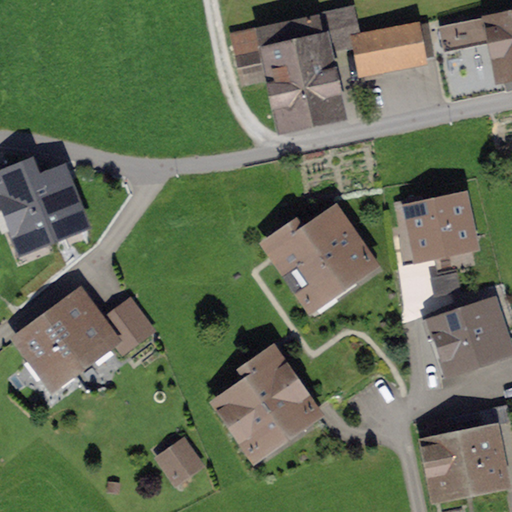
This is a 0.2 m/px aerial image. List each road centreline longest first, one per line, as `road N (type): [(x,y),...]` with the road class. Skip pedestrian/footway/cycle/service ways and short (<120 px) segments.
road 1 (residential): [(0,142),(155,171),(274,151)]
road 2 (residential): [(274,151),(511,100)]
road 3 (residential): [(209,0),(239,109),(274,151)]
